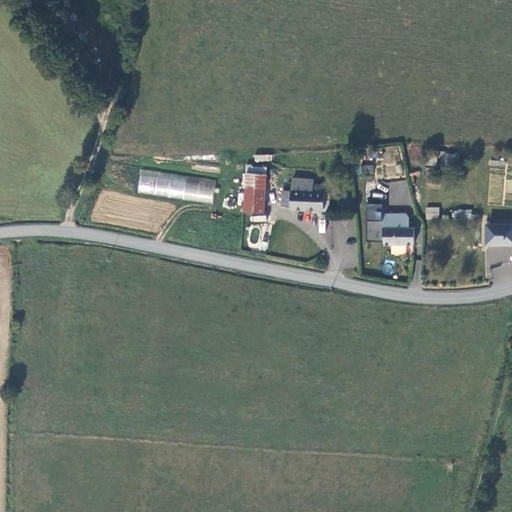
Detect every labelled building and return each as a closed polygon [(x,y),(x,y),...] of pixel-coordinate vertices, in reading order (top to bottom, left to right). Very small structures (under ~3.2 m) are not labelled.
[(457,168),(457,153),(440,153),(440,168),(457,168)] [(373,164),(362,165),(363,174),(374,173),(373,164)] [(140,170),(137,194),(213,202),(216,178),(140,170)] [(249,173),(246,196),(266,198),(266,174),(249,173)] [(324,220),(331,219),(331,193),(323,192),(324,184),(315,184),(316,179),(294,177),(293,190),(283,190),(283,201),(283,205),(292,208),(293,210),(324,211),(324,220)] [(163,224),(165,202),(104,196),(102,218),(163,224)] [(246,196),(245,205),(265,208),(266,198),(246,196)] [(265,208),(245,205),(245,211),(264,213),(265,208)] [(425,207),(426,219),(440,218),(439,206),(425,207)] [(453,209),(452,216),(469,219),(470,212),(453,209)] [(385,228),(386,244),(415,244),(415,227),(411,228),(410,217),(407,212),(384,213),(385,228)] [(266,223),(260,253),(268,255),(274,224),(266,223)] [(511,224),(488,225),(489,244),(511,244),(511,224)]
